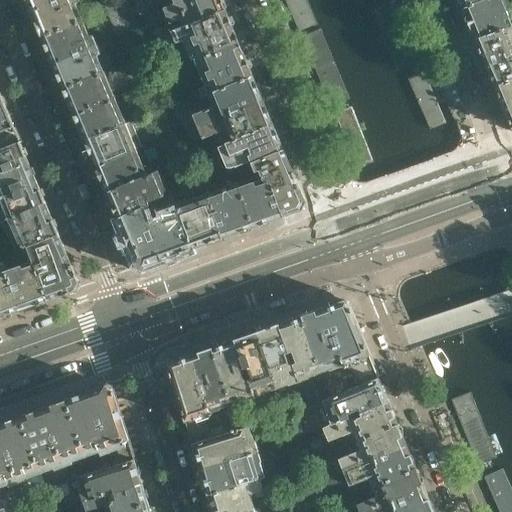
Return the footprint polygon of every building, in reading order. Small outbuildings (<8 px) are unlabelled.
[(55,0),(26,0),(31,10),(55,0)] [(79,21),(72,3),(79,0),(78,0),(55,0),(31,10),(42,36),(79,21)] [(115,3),(113,0),(103,0),(108,9),(116,5),(115,3)] [(132,13),(126,0),(122,0),(115,3),(116,5),(121,18),(132,13)] [(225,8),(221,0),(175,0),(177,3),(163,9),(169,23),(183,17),(186,25),(225,8)] [(307,0),(285,0),(299,32),(317,24),(307,0)] [(395,0),(393,0),(372,9),(397,70),(420,61),(395,0)] [(459,0),(463,9),(488,0),(459,0)] [(509,28),(501,6),(498,0),(488,0),(463,9),(476,40),(509,28)] [(127,31),(121,18),(116,5),(108,9),(118,35),(127,31)] [(225,8),(186,25),(172,30),(175,38),(189,32),(200,58),(239,42),(225,8)] [(138,27),(132,13),(121,18),(127,31),(138,27)] [(97,44),(93,35),(87,38),(79,21),(42,36),(52,62),(97,44)] [(511,37),(509,28),(476,40),(495,85),(511,78),(511,37)] [(318,31),(302,37),(328,107),(344,101),(318,31)] [(253,75),(239,42),(200,58),(211,85),(197,90),(200,98),(214,92),(253,75)] [(101,72),(94,55),(100,52),(97,44),(52,62),(63,88),(101,72)] [(166,76),(155,50),(148,53),(159,79),(166,76)] [(423,62),(407,69),(431,130),(447,124),(423,62)] [(112,98),(101,72),(63,88),(74,114),(112,98)] [(188,130),(263,99),(253,75),(214,92),(218,103),(183,118),(188,130)] [(179,107),(166,76),(159,79),(170,104),(172,109),(179,107)] [(511,78),(495,85),(511,127),(511,78)] [(0,132),(14,126),(0,93),(0,132)] [(122,124),(112,98),(74,114),(85,140),(122,124)] [(273,122),(263,99),(188,130),(193,142),(228,127),(233,139),(273,122)] [(180,130),(172,109),(170,104),(159,109),(170,135),(180,130)] [(334,111),(353,159),(368,153),(349,105),(334,111)] [(273,122),(233,139),(227,141),(237,166),(250,161),(283,147),(273,122)] [(133,150),(122,124),(85,140),(95,166),(133,150)] [(191,156),(181,133),(180,130),(170,135),(180,161),(191,156)] [(0,173),(29,162),(20,141),(0,149),(0,173)] [(298,183),(293,171),(283,147),(250,161),(258,181),(267,177),(269,182),(283,216),(303,209),(306,202),(298,184),(298,183)] [(144,176),(133,150),(95,166),(106,191),(106,192),(144,176)] [(0,197),(37,182),(29,162),(0,173),(0,197)] [(168,196),(158,170),(144,176),(106,192),(117,217),(143,207),(168,196)] [(46,202),(37,182),(0,197),(0,208),(4,207),(9,217),(46,202)] [(283,216),(269,182),(253,187),(252,183),(239,187),(253,226),(283,216)] [(253,226),(239,187),(209,198),(223,237),(253,226)] [(223,237),(209,198),(178,209),(192,248),(223,237)] [(59,234),(46,202),(9,217),(20,245),(21,245),(25,247),(27,246),(27,247),(59,234)] [(162,259),(150,224),(143,207),(117,217),(136,263),(142,266),(162,259)] [(192,248),(178,209),(161,215),(162,220),(150,224),(162,259),(192,248)] [(79,283),(59,234),(27,247),(34,264),(47,300),(76,290),(79,283)] [(0,316),(47,300),(34,264),(25,267),(24,264),(5,271),(3,266),(0,266),(0,316)] [(378,377),(359,332),(360,332),(347,302),(343,300),(323,307),(334,332),(336,331),(341,342),(337,343),(345,363),(352,360),(361,383),(378,377)] [(334,344),(330,334),(334,332),(323,307),(301,315),(321,365),(332,361),(334,367),(345,363),(337,343),(334,344)] [(321,365),(301,315),(279,323),(290,352),(293,351),(297,360),(293,362),(300,380),(309,377),(307,370),(321,365)] [(286,354),(290,352),(279,323),(256,331),(275,382),(286,378),(289,384),(300,380),(293,362),(290,363),(286,354)] [(275,382),(256,331),(234,339),(245,368),(250,366),(253,376),(249,378),(255,396),(266,392),(264,386),(275,382)] [(245,379),(242,369),(245,368),(234,339),(212,347),(230,397),(240,394),(243,400),(255,396),(249,378),(245,379)] [(234,406),(230,397),(212,347),(190,354),(206,396),(213,393),(218,408),(228,404),(230,408),(234,406)] [(206,396),(190,354),(172,361),(167,363),(169,368),(182,411),(208,403),(206,396)] [(353,386),(349,375),(327,382),(331,395),(353,386)] [(353,386),(331,395),(328,396),(333,409),(330,410),(334,422),(353,415),(351,410),(358,407),(360,411),(387,400),(378,377),(361,383),(353,386)] [(134,459),(112,388),(106,385),(88,391),(96,413),(101,412),(105,423),(100,425),(108,446),(117,443),(124,462),(134,459)] [(467,390),(450,396),(475,462),(492,456),(467,390)] [(96,427),(91,415),(96,413),(88,391),(65,399),(84,450),(97,445),(99,450),(108,446),(100,425),(96,427)] [(253,440),(249,426),(241,428),(238,418),(234,406),(230,408),(228,404),(218,408),(213,393),(206,396),(208,403),(182,411),(185,421),(193,444),(201,471),(229,461),(240,458),(264,450),(260,438),(253,440)] [(84,450),(65,399),(43,408),(51,430),(56,428),(60,440),(55,441),(63,463),(72,459),(71,454),(84,450)] [(387,400),(360,411),(353,415),(334,422),(327,424),(333,439),(356,429),(360,439),(398,424),(387,400)] [(50,443),(46,431),(51,430),(43,408),(20,416),(39,466),(52,461),(53,466),(63,463),(55,441),(50,443)] [(258,423),(254,412),(238,418),(241,428),(249,426),(258,423)] [(39,466),(20,416),(0,423),(0,430),(6,446),(11,445),(15,456),(10,458),(18,479),(27,476),(25,471),(39,466)] [(347,471),(407,447),(398,424),(360,439),(364,450),(342,458),(347,471)] [(5,459),(1,448),(6,446),(0,430),(0,480),(7,478),(8,482),(18,479),(10,458),(5,459)] [(416,468),(407,447),(347,471),(351,483),(375,474),(378,483),(416,468)] [(264,477),(260,462),(267,460),(264,450),(240,458),(241,462),(230,465),(229,461),(201,471),(208,494),(260,478),(264,477)] [(134,459),(124,462),(86,474),(90,488),(82,491),(85,501),(103,496),(102,492),(115,489),(116,492),(142,484),(134,459)] [(312,485),(304,465),(296,468),(303,488),(312,485)] [(305,494),(303,488),(296,468),(287,471),(296,497),(305,494)] [(350,511),(371,511),(425,490),(416,468),(378,483),(382,492),(349,506),(350,511)] [(511,511),(511,486),(504,468),(484,477),(499,511),(511,511)] [(247,511),(253,510),(249,495),(252,494),(255,498),(265,495),(260,478),(208,494),(213,511),(247,511)] [(60,496),(57,483),(44,487),(48,500),(60,496)] [(119,511),(148,503),(142,484),(116,492),(103,496),(85,501),(83,502),(85,511),(86,511),(112,504),(114,511),(119,511)] [(319,506),(312,485),(303,488),(305,494),(310,510),(319,506)] [(434,511),(425,490),(371,511),(434,511)] [(311,511),(310,510),(305,494),(296,497),(301,511),(311,511)] [(64,508),(60,496),(48,500),(51,511),(64,508)] [(16,511),(12,511),(6,511),(3,500),(0,500),(0,511),(16,511)]
